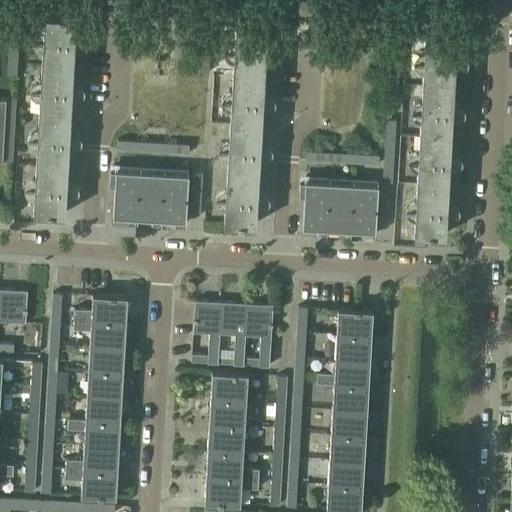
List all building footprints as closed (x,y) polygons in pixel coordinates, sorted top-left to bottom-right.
[(8,73),(17,74),(21,11),(12,11),(8,73)] [(45,13),(42,63),(73,64),(76,14),(45,13)] [(236,23),(233,73),(264,75),(267,25),(236,23)] [(202,29),(199,71),(209,71),(211,30),(202,29)] [(401,33),(392,32),(388,95),(397,95),(401,33)] [(425,34),(422,84),(454,86),(457,36),(425,34)] [(42,63),(39,112),(71,113),(73,64),(42,63)] [(233,73),(230,122),(261,124),(264,75),(233,73)] [(422,84),(419,133),(451,135),(454,86),(422,84)] [(7,97),(3,159),(12,159),(16,97),(7,96),(7,97)] [(39,112),(36,161),(68,163),(71,113),(39,112)] [(387,118),(384,158),(383,180),(392,181),(396,118),(387,118)] [(230,122),(227,171),(258,173),(261,124),(230,122)] [(419,133),(416,182),(448,184),(451,135),(419,133)] [(118,138),(117,148),(189,152),(190,143),(118,138)] [(380,153),(307,149),(307,159),(379,163),(380,153)] [(68,163),(36,161),(33,211),(65,212),(68,163)] [(113,215),(186,219),(189,172),(115,167),(113,215)] [(191,211),(200,212),(203,170),(194,169),(191,211)] [(258,173),(227,171),(224,221),(256,223),(258,173)] [(305,178),(302,226),(375,230),(378,183),(305,178)] [(448,184),(416,182),(414,232),(445,234),(448,184)] [(415,232),(414,245),(424,245),(424,233),(415,232)] [(1,287),(0,310),(0,318),(26,320),(28,288),(27,288),(27,291),(16,291),(17,288),(1,287)] [(53,291),(52,314),(61,314),(62,291),(53,291)] [(74,305),(73,315),(126,318),(127,294),(92,292),(92,306),(74,305)] [(218,354),(220,331),(221,300),(220,299),(220,302),(210,301),(211,299),(195,298),(193,330),(209,331),(208,353),(192,352),(191,360),(218,361),(218,354)] [(218,354),(218,361),(233,362),(243,363),(244,355),(245,333),(247,301),(246,301),(246,303),(236,303),(236,300),(221,300),(220,331),(235,332),(233,354),(218,354)] [(244,355),(243,363),(259,364),(269,365),(271,335),(273,303),(272,303),(272,305),(262,305),(262,302),(247,301),(245,333),(260,334),(259,356),(244,355)] [(298,304),(297,328),(306,329),(307,305),(298,304)] [(338,306),(336,331),(371,333),(373,308),(338,306)] [(52,314),(50,339),(59,340),(61,314),(52,314)] [(90,326),(90,342),(125,343),(126,318),(73,315),(73,325),(90,326)] [(297,328),(295,354),(305,354),(306,329),(297,328)] [(336,331),(335,356),(370,358),(371,333),(336,331)] [(50,339),(49,364),(58,365),(59,340),(50,339)] [(14,342),(0,341),(0,348),(14,350),(14,342)] [(90,342),(88,366),(123,368),(125,343),(90,342)] [(295,354),(294,378),(303,379),(305,354),(295,354)] [(316,380),(333,381),(369,383),(370,358),(335,356),(334,371),(316,370),(316,380)] [(32,359),(30,385),(40,385),(41,359),(32,359)] [(49,364),(47,389),(56,390),(58,365),(49,364)] [(88,366),(87,391),(122,394),(123,368),(88,366)] [(212,369),(210,395),(246,397),(248,371),(212,369)] [(277,373),(276,399),(285,400),(286,374),(277,373)] [(294,378),(292,404),(302,404),(303,379),(294,378)] [(333,381),(332,406),(367,408),(369,383),(333,381)] [(30,385),(29,412),(38,412),(40,385),(30,385)] [(47,389),(46,415),(55,415),(56,390),(47,389)] [(87,391),(85,417),(120,419),(122,394),(87,391)] [(210,395),(209,422),(245,424),(246,397),(210,395)] [(266,401),(266,413),(275,414),(274,425),(283,426),(285,400),(276,399),(276,401),(266,401)] [(292,404),(291,429),(300,430),(302,404),(292,404)] [(332,406),(330,431),(366,434),(367,408),(332,406)] [(29,412),(27,438),(36,438),(38,412),(29,412)] [(46,415),(44,439),(53,440),(55,415),(46,415)] [(85,427),(84,442),(119,444),(120,419),(85,417),(68,416),(67,426),(85,427)] [(209,422),(207,448),(243,450),(245,424),(209,422)] [(274,425),(273,451),(282,452),(283,426),(274,425)] [(291,429),(289,454),(299,455),(300,430),(291,429)] [(330,431),(329,456),(364,458),(366,434),(330,431)] [(27,438),(26,464),(35,464),(36,438),(27,438)] [(44,439),(43,464),(52,465),(53,440),(44,439)] [(65,456),(65,466),(117,469),(119,444),(84,442),(83,457),(65,456)] [(207,448),(206,474),(259,477),(260,467),(242,466),(243,450),(207,448)] [(273,451),(271,478),(280,478),(282,452),(273,451)] [(289,454),(288,479),(297,480),(299,455),(289,454)] [(329,456),(328,481),(363,484),(364,458),(329,456)] [(0,462),(0,472),(13,473),(14,463),(0,462)] [(35,464),(26,464),(24,490),(33,490),(35,464)] [(52,465),(43,464),(41,491),(50,491),(52,465)] [(117,469),(65,466),(64,476),(82,477),(81,493),(116,495),(117,469)] [(259,477),(206,474),(204,500),(240,502),(241,486),(259,487),(259,477)] [(280,478),(271,478),(270,504),(279,504),(280,478)] [(297,480),(288,479),(286,505),(296,506),(297,480)] [(363,484),(328,481),(326,507),(361,509),(363,484)] [(0,505),(10,506),(11,497),(0,496),(0,505)] [(10,506),(36,508),(37,498),(11,497),(10,506)] [(36,508),(62,509),(63,500),(37,498),(36,508)] [(62,509),(88,511),(89,502),(63,500),(62,509)] [(89,502),(88,511),(112,511),(114,511),(115,503),(89,502)]
